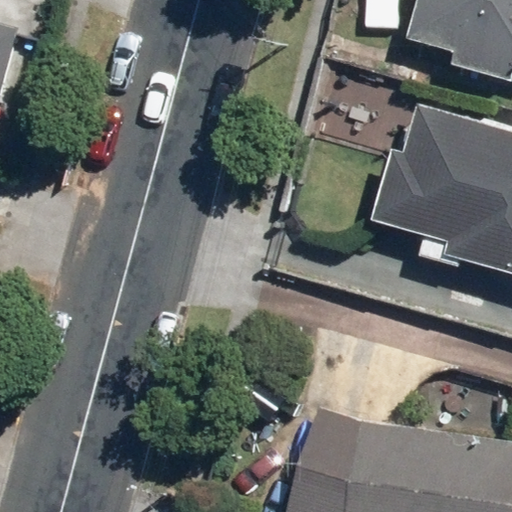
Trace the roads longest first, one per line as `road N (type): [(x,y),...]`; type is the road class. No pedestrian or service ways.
road 1 (tertiary): [(66,511),(203,0)]
road 2 (unknown): [(142,226),(511,335)]
